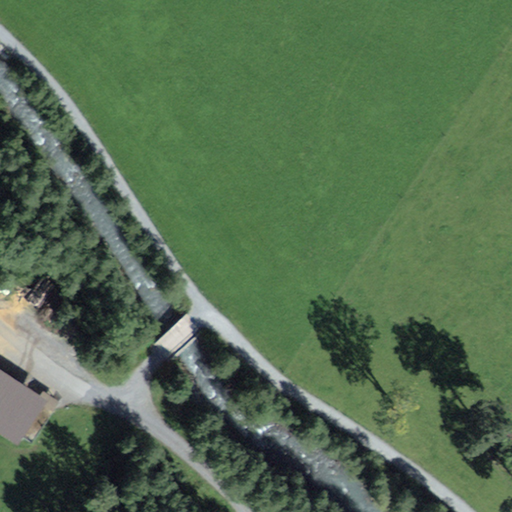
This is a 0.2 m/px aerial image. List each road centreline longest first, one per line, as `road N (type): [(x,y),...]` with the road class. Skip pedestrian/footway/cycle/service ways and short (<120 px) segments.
road 1 (track): [(465,511),(272,377),(203,309),(73,113),(0,31)]
road 2 (track): [(236,511),(117,400)]
road 3 (track): [(0,325),(117,400)]
road 4 (track): [(203,309),(117,400)]
